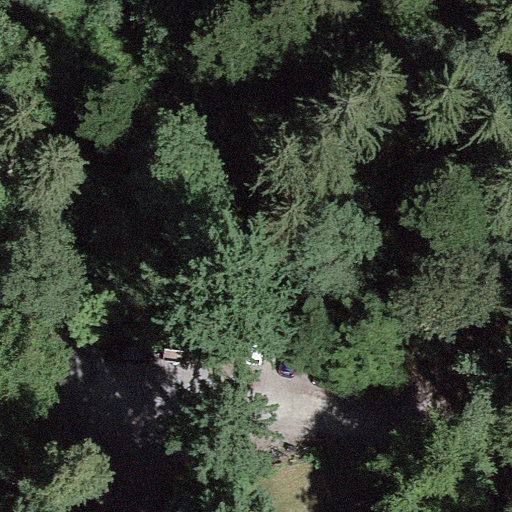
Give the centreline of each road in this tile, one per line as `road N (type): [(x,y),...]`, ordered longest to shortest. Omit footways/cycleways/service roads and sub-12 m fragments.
road 1 (track): [(511,485),(315,410),(44,390)]
road 2 (unclassified): [(0,336),(44,390),(109,511)]
